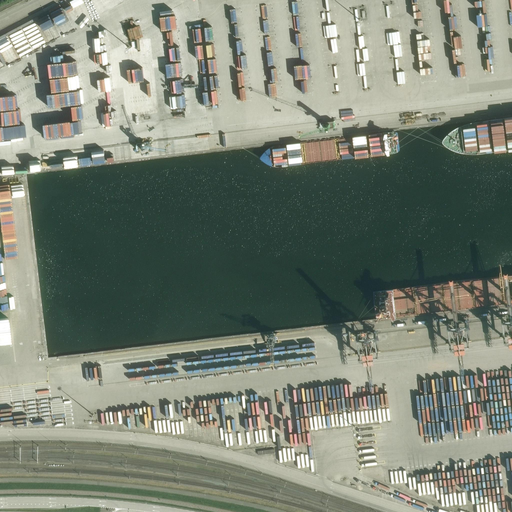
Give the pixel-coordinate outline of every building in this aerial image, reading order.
[(107,35),(112,46),(142,34),(140,30),(137,31),(134,24),(126,27),(125,25),(118,27),(119,31),(107,35)] [(91,43),(78,48),(83,62),(73,65),(76,72),(78,71),(79,74),(92,70),(90,65),(93,64),(95,68),(103,65),(99,53),(95,54),(91,43)] [(43,65),(15,77),(21,91),(15,93),(20,106),(21,105),(27,119),(31,128),(64,114),(43,65)] [(105,96),(81,106),(91,130),(100,126),(94,114),(109,107),(105,96)] [(30,160),(18,161),(19,173),(31,172),(30,160)] [(299,388),(271,392),(271,397),(272,404),(288,401),(289,408),(300,407),(299,401),(316,399),(315,391),(306,393),(305,391),(300,392),(299,388)] [(477,434),(461,430),(459,441),(474,445),(477,434)]
